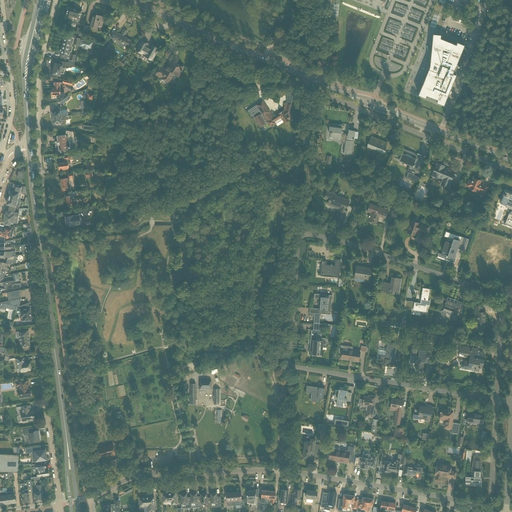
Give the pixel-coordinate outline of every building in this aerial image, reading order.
[(79,20),(80,16),(81,11),(68,8),(65,18),(70,19),(70,22),(78,25),(79,20)] [(93,15),(92,20),(90,27),(93,28),(97,29),(98,26),(102,27),(104,22),(102,22),(104,16),(96,15),(96,17),(93,17),(93,15)] [(115,31),(112,36),(111,38),(127,47),(131,41),(124,36),(127,31),(124,29),(121,35),(115,31)] [(78,38),(77,38),(75,38),(75,36),(72,35),(70,34),(69,36),(65,35),(61,48),(61,49),(60,49),(60,50),(59,53),(62,54),(61,58),(70,60),(72,60),(72,61),(72,60),(74,61),(76,61),(77,57),(75,57),(76,55),(71,54),(71,55),(70,55),(70,52),(71,52),(73,46),(72,46),(72,43),(73,43),(73,44),(78,45),(78,44),(80,45),(80,46),(82,46),(82,48),(88,49),(88,48),(91,48),(92,43),(90,42),(89,42),(84,41),(79,40),(80,39),(78,38)] [(453,74),(464,45),(457,42),(456,45),(453,44),(440,38),(441,35),(433,34),(430,67),(429,68),(424,80),(418,95),(425,98),(426,96),(435,99),(437,100),(436,103),(444,106),(456,75),(453,74)] [(142,40),(139,45),(136,50),(145,56),(152,60),(157,52),(157,53),(158,51),(157,51),(158,49),(159,49),(152,45),(152,46),(151,47),(147,45),(148,44),(142,40)] [(161,67),(158,71),(156,75),(161,78),(169,83),(174,75),(178,77),(181,71),(182,71),(182,70),(183,68),(171,61),(166,70),(161,67)] [(62,65),(61,65),(56,63),(55,63),(53,74),(60,76),(61,73),(64,74),(65,68),(62,68),(63,65),(62,65)] [(60,88),(60,82),(54,83),(54,88),(52,88),(52,96),(57,96),(57,100),(62,100),(64,98),(64,92),(60,92),(60,88)] [(66,97),(59,102),(61,105),(69,100),(71,96),(69,94),(66,97)] [(256,106),(248,111),(251,116),(259,111),(261,115),(260,115),(259,114),(254,118),(260,127),(266,124),(265,122),(266,122),(269,127),(275,123),(274,122),(281,118),(285,123),(289,120),(293,117),(290,112),(292,103),(287,103),(286,103),(285,103),(284,109),(282,110),(283,111),(273,117),(270,113),(271,113),(262,100),(255,104),(255,105),(256,106)] [(60,108),(58,108),(56,108),(56,111),(52,112),(52,118),(68,116),(71,116),(71,115),(68,116),(68,113),(60,114),(60,108)] [(72,119),(71,116),(68,116),(52,118),(53,124),(61,123),(61,124),(64,124),(65,122),(65,120),(72,119)] [(93,127),(83,125),(83,129),(91,130),(92,130),(93,130),(94,129),(95,128),(95,127),(96,122),(94,122),(93,127)] [(353,141),(353,139),(355,131),(348,130),(348,133),(348,134),(341,134),(341,133),(342,125),(338,125),(337,128),(329,127),(328,132),(330,132),(330,134),(330,139),(333,139),(333,138),(341,139),(346,139),(344,153),(352,154),(353,141)] [(66,131),(66,135),(62,135),(57,136),(58,145),(55,145),(56,153),(66,152),(66,150),(70,149),(70,144),(71,144),(71,141),(74,140),(73,131),(66,131)] [(380,161),(385,148),(387,143),(382,141),(382,142),(378,140),(378,139),(372,137),(366,151),(370,153),(371,149),(378,152),(376,159),(380,161)] [(414,175),(419,162),(421,157),(414,154),(403,149),(399,160),(413,166),(410,174),(408,173),(406,178),(412,181),(417,183),(419,177),(414,175)] [(71,164),(70,159),(72,159),(77,159),(76,156),(71,156),(64,157),(64,156),(63,157),(64,162),(58,163),(59,170),(68,169),(67,164),(71,164)] [(451,172),(443,169),(444,166),(437,163),(436,166),(432,176),(437,178),(438,176),(443,179),(441,185),(446,187),(446,188),(449,190),(451,184),(449,183),(450,181),(450,182),(453,175),(455,176),(456,172),(451,170),(451,172)] [(70,190),(69,178),(66,178),(60,179),(61,188),(62,188),(62,191),(70,190)] [(469,180),(468,182),(468,183),(467,186),(470,187),(469,189),(476,192),(477,190),(486,193),(489,186),(484,184),(483,186),(479,184),(480,181),(474,178),(472,181),(471,181),(469,180)] [(10,191),(8,198),(19,200),(20,201),(21,196),(20,195),(23,186),(14,184),(13,191),(10,191)] [(502,199),(500,204),(501,204),(501,203),(506,205),(507,204),(511,205),(511,210),(511,211),(510,212),(509,213),(504,224),(511,227),(511,194),(510,194),(511,192),(504,189),(500,199),(502,199)] [(80,198),(80,196),(83,196),(83,197),(87,197),(86,191),(76,192),(77,195),(66,196),(67,207),(74,206),(73,202),(75,202),(74,198),(80,198)] [(346,210),(347,205),(349,200),(335,196),(336,195),(327,192),(325,198),(325,197),(330,198),(328,203),(328,205),(328,204),(337,207),(336,208),(339,209),(335,223),(342,225),(346,211),(347,212),(347,211),(346,210)] [(18,204),(19,200),(8,198),(6,204),(9,205),(9,208),(16,209),(16,208),(19,208),(19,206),(16,205),(16,203),(18,204)] [(385,218),(387,213),(388,210),(370,204),(367,212),(370,213),(367,221),(376,223),(379,215),(380,215),(380,216),(385,218)] [(18,215),(19,212),(19,208),(16,208),(16,209),(9,208),(8,211),(6,211),(6,214),(5,213),(4,215),(4,216),(4,217),(4,218),(14,219),(14,215),(18,216),(18,215),(19,215),(18,215)] [(73,215),(65,216),(67,227),(74,226),(74,225),(80,224),(80,222),(81,222),(81,221),(81,220),(81,219),(81,218),(80,217),(80,216),(79,217),(79,215),(83,215),(89,215),(89,212),(91,212),(91,209),(74,211),(74,216),(73,216),(73,215)] [(17,224),(18,216),(14,215),(14,219),(4,218),(4,219),(3,221),(4,221),(4,223),(5,223),(5,224),(10,225),(10,223),(17,224)] [(409,225),(409,228),(407,232),(415,235),(417,229),(426,232),(425,235),(426,235),(429,226),(419,223),(419,224),(410,221),(408,225),(409,225)] [(12,238),(14,230),(5,228),(5,231),(0,230),(0,236),(7,238),(7,237),(12,238)] [(489,238),(491,229),(483,228),(482,231),(484,232),(483,237),(489,238)] [(32,236),(31,229),(27,230),(28,231),(22,232),(23,237),(32,236)] [(468,240),(461,237),(459,241),(453,239),(451,243),(445,241),(442,251),(448,253),(447,256),(439,253),(437,257),(446,260),(446,258),(449,259),(448,261),(454,263),(456,258),(454,258),(457,248),(464,251),(468,240)] [(501,274),(507,251),(495,248),(497,240),(490,238),(485,257),(492,258),(490,268),(494,269),(493,272),(501,274)] [(35,252),(33,243),(29,244),(28,244),(22,245),(24,254),(29,253),(30,253),(33,252),(35,252)] [(16,263),(17,255),(15,256),(14,256),(13,259),(7,260),(6,263),(0,261),(0,269),(1,270),(1,269),(8,271),(9,269),(7,268),(8,263),(16,263)] [(322,261),(320,276),(325,276),(325,274),(334,274),(334,277),(339,277),(340,265),(340,260),(335,260),(335,266),(326,265),(326,261),(322,261)] [(369,282),(371,273),(371,268),(356,266),(354,278),(364,280),(364,281),(369,282)] [(398,294),(400,284),(401,279),(392,277),(391,285),(388,285),(388,283),(384,282),(383,292),(386,292),(387,290),(390,291),(390,293),(398,294)] [(414,302),(413,310),(414,310),(426,312),(427,306),(427,305),(429,306),(430,301),(428,300),(430,289),(433,290),(423,288),(421,299),(421,300),(421,303),(420,303),(414,302)] [(21,298),(20,290),(15,291),(7,293),(8,300),(21,298)] [(310,308),(309,313),(315,313),(314,323),(319,323),(320,314),(330,314),(332,296),(332,295),(324,295),(321,294),(320,294),(315,294),(315,293),(314,293),(314,299),(320,299),(320,302),(318,302),(318,305),(320,305),(320,309),(310,308)] [(0,308),(6,310),(7,308),(9,308),(10,304),(17,306),(19,307),(19,306),(21,298),(8,300),(0,302),(0,308)] [(455,320),(460,307),(462,302),(457,301),(456,303),(453,302),(447,300),(447,299),(446,302),(445,302),(445,303),(444,308),(443,310),(440,309),(434,325),(441,327),(445,314),(446,313),(452,315),(451,319),(455,320)] [(31,313),(30,308),(29,308),(28,303),(19,306),(19,307),(17,306),(16,310),(20,310),(21,317),(23,317),(23,321),(31,320),(32,320),(32,316),(31,316),(31,315),(30,315),(30,313),(31,313)] [(467,305),(466,317),(467,317),(470,317),(470,314),(475,314),(474,330),(473,330),(473,331),(478,331),(484,332),(485,331),(484,331),(485,326),(484,326),(485,313),(480,313),(480,306),(467,305)] [(28,330),(23,331),(16,332),(17,338),(19,338),(21,348),(30,347),(29,340),(28,334),(28,330)] [(325,338),(321,338),(321,331),(311,330),(309,354),(312,354),(312,355),(315,355),(315,354),(318,354),(318,355),(319,355),(319,354),(321,355),(322,345),(325,345),(326,344),(327,340),(325,338)] [(378,355),(377,362),(386,364),(386,363),(387,363),(387,364),(388,364),(388,366),(392,367),(393,366),(399,367),(401,352),(398,352),(397,359),(394,358),(396,347),(399,348),(398,349),(402,350),(402,346),(399,345),(399,346),(396,345),(387,343),(386,349),(385,349),(385,351),(386,351),(385,356),(378,355)] [(353,351),(352,351),(353,346),(340,344),(338,353),(342,353),(341,359),(348,360),(349,359),(354,360),(354,361),(358,361),(360,352),(353,351)] [(457,345),(456,350),(459,351),(458,355),(467,357),(467,356),(470,356),(469,361),(465,361),(464,365),(464,366),(467,366),(466,370),(472,371),(473,371),(473,370),(479,371),(479,368),(482,369),(483,360),(477,359),(473,358),(474,354),(477,355),(477,354),(477,351),(470,350),(470,348),(470,347),(463,346),(462,347),(461,347),(461,346),(457,345)] [(415,353),(414,356),(411,356),(410,361),(411,361),(411,360),(417,361),(416,371),(423,372),(425,360),(424,360),(424,358),(427,358),(428,351),(422,350),(422,351),(415,350),(414,353),(415,353)] [(24,358),(19,358),(16,359),(17,368),(20,368),(21,372),(27,372),(27,371),(31,370),(30,363),(27,363),(27,362),(25,362),(24,358)] [(237,381),(240,376),(234,372),(231,377),(237,381)] [(211,380),(200,380),(199,389),(211,389),(211,380)] [(28,381),(23,381),(16,382),(16,387),(19,386),(19,391),(18,391),(19,397),(31,395),(30,389),(29,390),(28,381)] [(302,386),(301,394),(308,395),(313,396),(312,402),(322,403),(324,392),(321,392),(319,391),(319,388),(315,387),(313,386),(312,386),(312,387),(302,386)] [(350,401),(351,393),(335,390),(335,395),(338,395),(337,401),(336,401),(336,404),(336,405),(342,406),(343,402),(345,403),(346,401),(350,401)] [(372,417),(374,402),(375,397),(369,396),(369,398),(367,397),(363,396),(363,399),(362,399),(362,400),(359,399),(358,406),(363,406),(363,405),(368,406),(367,413),(366,412),(365,416),(372,417)] [(391,404),(391,407),(397,408),(395,421),(394,424),(399,425),(399,422),(402,406),(403,401),(396,400),(392,399),(391,404)] [(21,407),(17,407),(17,408),(18,411),(22,411),(22,413),(21,413),(23,423),(27,422),(27,421),(35,420),(33,412),(31,412),(30,409),(30,405),(25,406),(21,407)] [(429,421),(431,406),(427,405),(426,408),(420,407),(421,406),(420,406),(420,409),(415,409),(413,418),(418,419),(418,417),(425,418),(425,420),(429,421)] [(451,419),(451,416),(452,411),(441,409),(441,412),(440,411),(439,412),(441,412),(440,418),(446,419),(445,428),(451,429),(452,425),(453,419),(451,419)] [(469,412),(468,417),(467,422),(474,423),(478,424),(477,428),(483,429),(484,423),(482,423),(483,415),(473,414),(473,413),(469,412)] [(453,425),(452,425),(451,429),(452,429),(451,434),(458,435),(460,423),(453,422),(453,425)] [(395,427),(394,436),(403,437),(405,428),(395,427)] [(41,441),(39,431),(35,431),(35,432),(34,432),(34,431),(33,431),(33,428),(23,429),(23,431),(24,435),(28,435),(29,442),(28,442),(28,444),(35,443),(35,441),(38,441),(38,442),(41,441)] [(319,449),(320,445),(314,444),(315,441),(317,442),(318,437),(315,437),(314,439),(311,439),(310,443),(305,442),(305,443),(304,443),(303,447),(304,447),(303,458),(309,459),(310,453),(312,454),(312,455),(318,456),(319,451),(320,449),(319,449)] [(116,455),(115,450),(113,444),(97,449),(99,459),(108,456),(109,457),(116,455)] [(41,446),(25,448),(25,449),(26,449),(26,453),(31,452),(33,452),(33,453),(35,453),(36,461),(38,460),(40,460),(40,463),(44,462),(44,460),(47,459),(45,449),(43,449),(41,449),(41,446)] [(354,447),(348,446),(347,451),(339,449),(339,447),(331,446),(331,448),(330,448),(330,450),(329,459),(341,460),(340,462),(347,463),(349,455),(353,455),(354,447)] [(0,471),(0,472),(18,472),(19,457),(19,455),(16,455),(16,447),(13,447),(14,455),(0,454),(0,471)] [(371,454),(371,459),(369,459),(369,458),(362,457),(362,458),(359,457),(358,460),(361,461),(360,467),(362,468),(362,469),(365,469),(365,468),(367,468),(367,466),(369,467),(375,468),(377,455),(371,454)] [(380,467),(382,467),(383,467),(382,471),(390,472),(390,470),(398,472),(400,460),(395,459),(394,464),(391,463),(391,462),(384,461),(384,462),(380,461),(380,467)] [(481,471),(481,468),(480,468),(480,460),(475,460),(474,477),(465,476),(465,480),(465,484),(480,485),(480,481),(481,481),(481,477),(480,477),(481,471)] [(437,463),(435,475),(436,475),(436,477),(441,478),(441,476),(442,475),(444,475),(444,477),(455,478),(456,473),(456,471),(450,470),(451,466),(446,465),(446,466),(438,465),(438,464),(437,463)] [(36,465),(37,472),(38,476),(43,475),(43,476),(49,475),(48,470),(47,470),(45,470),(45,469),(45,468),(46,468),(46,467),(45,464),(36,465)] [(420,479),(422,470),(422,468),(404,465),(403,468),(402,474),(413,476),(413,478),(420,479)] [(28,487),(32,487),(31,481),(31,480),(27,480),(28,485),(24,486),(24,487),(20,487),(20,494),(22,494),(22,496),(22,497),(22,498),(22,497),(23,501),(30,500),(28,487)] [(42,485),(40,485),(40,483),(36,483),(37,490),(33,491),(35,502),(44,500),(42,485)] [(0,487),(0,498),(1,504),(9,503),(7,492),(3,493),(3,490),(0,491),(0,487)] [(300,500),(301,492),(301,490),(300,489),(297,488),(297,489),(295,489),(294,493),(293,493),(293,495),(292,505),(295,505),(296,505),(297,499),(300,500)] [(287,502),(288,495),(288,491),(281,490),(281,497),(278,497),(277,505),(277,506),(280,507),(281,502),(287,502)] [(307,493),(303,493),(303,500),(306,500),(306,501),(307,502),(312,503),(312,504),(316,504),(317,496),(316,496),(316,491),(307,490),(307,493)] [(16,502),(14,491),(7,492),(9,503),(15,502),(16,502)] [(256,511),(257,504),(257,502),(258,497),(256,497),(257,495),(255,495),(254,491),(246,491),(247,499),(246,499),(247,504),(251,504),(250,510),(253,511),(256,511)] [(201,504),(201,497),(197,498),(197,492),(190,493),(191,498),(191,503),(195,503),(196,506),(201,505),(201,504)] [(210,493),(211,498),(211,503),(214,503),(216,506),(221,505),(221,498),(217,498),(217,492),(210,493)] [(323,492),(321,507),(328,508),(331,509),(334,509),(335,501),(336,498),(336,495),(334,494),(334,493),(330,492),(329,493),(323,492)] [(175,493),(167,494),(167,493),(162,493),(162,497),(163,496),(163,502),(171,501),(171,505),(177,505),(177,500),(176,500),(175,493)] [(191,503),(191,498),(187,499),(187,493),(180,494),(181,504),(185,504),(186,507),(191,506),(191,503)] [(211,503),(211,498),(207,499),(207,493),(200,494),(201,497),(201,504),(205,504),(206,507),(211,507),(211,503)] [(235,505),(234,493),(230,493),(226,493),(227,501),(227,506),(235,505)] [(339,499),(337,510),(341,511),(341,510),(346,511),(347,508),(349,495),(344,494),(343,499),(342,499),(339,499)] [(356,509),(358,499),(354,498),(355,496),(349,495),(346,511),(348,511),(349,509),(350,509),(350,508),(356,509)] [(155,505),(154,502),(154,497),(139,498),(139,503),(139,507),(145,507),(145,511),(146,511),(147,511),(148,511),(155,511),(154,505),(155,505)] [(365,511),(366,511),(368,498),(362,497),(362,500),(358,499),(356,509),(356,511),(360,511),(359,511),(365,511)] [(120,507),(119,499),(114,499),(115,504),(103,505),(103,509),(102,509),(102,511),(110,511),(111,511),(111,510),(116,509),(115,507),(120,507)] [(387,510),(388,502),(381,501),(380,509),(384,509),(383,511),(386,511),(387,510)] [(386,511),(394,511),(395,508),(395,503),(388,502),(387,510),(386,511)]
